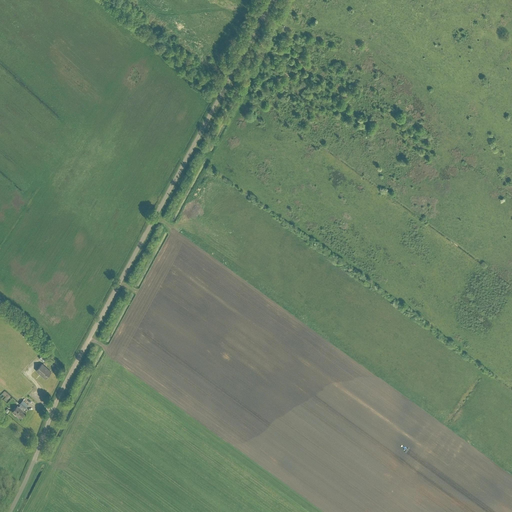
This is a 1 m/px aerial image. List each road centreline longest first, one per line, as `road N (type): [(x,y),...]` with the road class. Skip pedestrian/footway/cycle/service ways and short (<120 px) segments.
road 1 (unclassified): [(9,511),(70,371),(270,0)]
road 2 (track): [(261,17),(244,7),(174,11),(141,0)]
